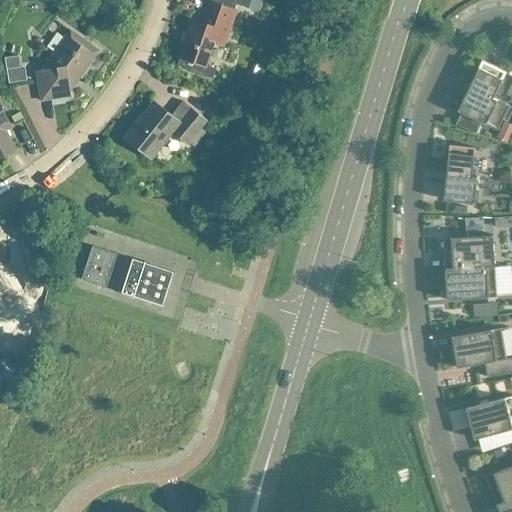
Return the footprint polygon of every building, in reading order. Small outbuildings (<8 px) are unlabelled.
[(190,18),(176,55),(179,56),(176,64),(211,77),(214,68),(205,65),(213,42),(222,45),(235,10),(209,0),(201,22),(190,18)] [(69,99),(68,95),(70,95),(69,89),(97,50),(83,39),(79,45),(65,35),(41,69),(35,70),(40,100),(52,98),(53,102),(69,99)] [(483,60),(464,98),(458,111),(498,130),(510,105),(493,97),(506,72),(483,60)] [(151,155),(171,131),(186,143),(206,119),(182,100),(168,117),(151,103),(126,134),(151,155)] [(0,108),(0,155),(14,148),(4,128),(9,126),(0,108)] [(450,144),(445,186),(444,200),(475,203),(478,176),(473,176),(476,147),(450,144)] [(445,269),(495,265),(493,235),(443,238),(445,269)] [(105,287),(116,253),(91,245),(80,279),(105,287)] [(161,305),(172,271),(131,258),(120,292),(161,305)] [(495,265),(445,269),(447,300),(497,296),(495,265)] [(91,341),(93,327),(78,325),(77,340),(91,341)] [(501,327),(458,335),(452,336),(457,367),(485,363),(487,377),(511,372),(511,356),(507,358),(501,327)] [(80,357),(84,343),(58,336),(54,350),(80,357)] [(75,375),(64,374),(65,360),(51,359),(48,386),(74,388),(75,375)] [(474,439),(479,438),(511,428),(511,395),(466,408),(474,439)] [(0,505),(25,502),(16,440),(0,441),(0,505)] [(111,442),(112,460),(152,457),(151,440),(111,442)] [(72,479),(108,461),(100,446),(64,463),(72,479)] [(497,504),(511,498),(511,465),(486,475),(497,504)] [(511,511),(511,498),(497,504),(500,511),(511,511)]
